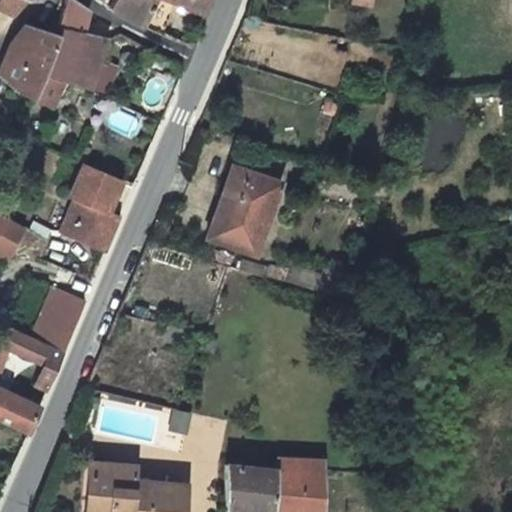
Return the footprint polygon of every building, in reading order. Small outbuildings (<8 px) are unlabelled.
[(26,0),(0,0),(0,10),(12,17),(26,0)] [(65,0),(58,27),(83,33),(89,9),(74,0),(65,0)] [(143,26),(154,0),(113,0),(109,7),(143,26)] [(174,2),(206,14),(211,0),(154,0),(143,26),(161,34),(174,2)] [(0,77),(18,93),(33,99),(44,74),(56,34),(50,32),(26,24),(23,29),(12,44),(10,47),(0,71),(0,77)] [(62,80),(90,90),(108,39),(83,33),(58,27),(58,28),(56,34),(44,74),(62,80)] [(44,74),(33,99),(51,106),(62,80),(44,74)] [(98,248),(112,214),(108,212),(122,179),(84,163),(70,197),(74,199),(60,232),(98,248)] [(280,184),(231,166),(222,193),(230,196),(223,215),(215,212),(206,237),(255,254),(280,184)] [(230,196),(222,193),(215,212),(223,215),(230,196)] [(0,251),(17,223),(0,212),(0,251)] [(112,214),(98,248),(105,251),(119,217),(112,214)] [(33,222),(29,230),(46,240),(49,231),(33,222)] [(24,227),(17,223),(0,251),(0,254),(7,259),(24,227)] [(39,340),(63,351),(85,300),(53,286),(33,333),(40,336),(39,340)] [(7,326),(0,343),(0,344),(8,348),(45,365),(36,385),(47,390),(63,351),(39,340),(7,326)] [(0,344),(0,369),(8,348),(0,344)] [(0,422),(27,435),(39,407),(0,389),(0,422)] [(190,414),(173,410),(169,430),(186,434),(190,414)] [(278,458),(277,469),(322,471),(323,460),(278,458)] [(138,467),(87,462),(82,511),(186,511),(188,486),(137,482),(138,467)] [(277,469),(225,464),(225,508),(256,511),(322,511),(322,471),(277,469)]
